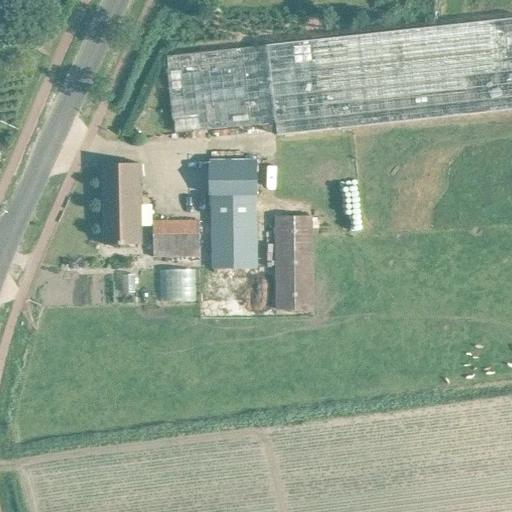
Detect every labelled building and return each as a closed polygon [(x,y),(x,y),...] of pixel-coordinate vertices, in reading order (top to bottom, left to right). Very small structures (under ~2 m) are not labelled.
[(511,18),(271,45),(171,56),(180,132),(279,121),(280,134),(511,108),(511,18)] [(227,147),(228,135),(199,134),(198,146),(227,147)] [(257,160),(210,161),(210,194),(211,194),(212,268),(256,268),(255,194),(257,194),(257,160)] [(140,163),(104,164),(105,245),(141,244),(140,163)] [(312,217),(275,217),(276,309),(313,309),(312,217)] [(199,221),(153,221),(153,257),(200,257),(199,221)]
